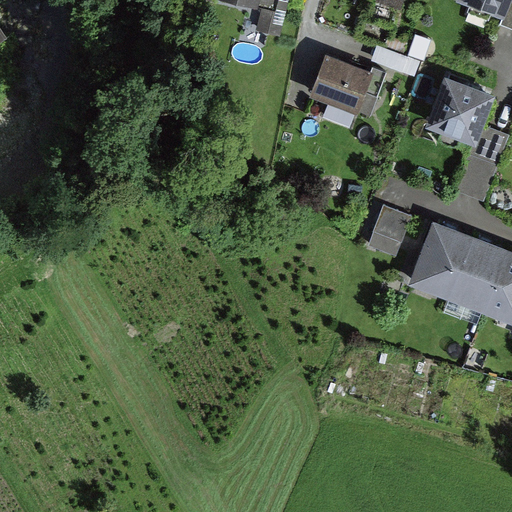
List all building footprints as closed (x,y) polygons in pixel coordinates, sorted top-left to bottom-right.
[(280,34),(288,0),(237,0),(263,6),(258,28),(280,34)] [(511,0),(456,0),(450,19),(498,37),(511,0)] [(379,56),(416,72),(420,63),(384,47),(379,56)] [(366,86),(319,70),(303,115),(350,132),(366,86)] [(489,113),(440,95),(422,146),(470,163),(489,113)] [(503,154),(479,144),(453,211),(478,220),(503,154)] [(406,232),(379,222),(363,265),(390,275),(406,232)] [(511,270),(427,240),(405,302),(511,340),(511,270)]
